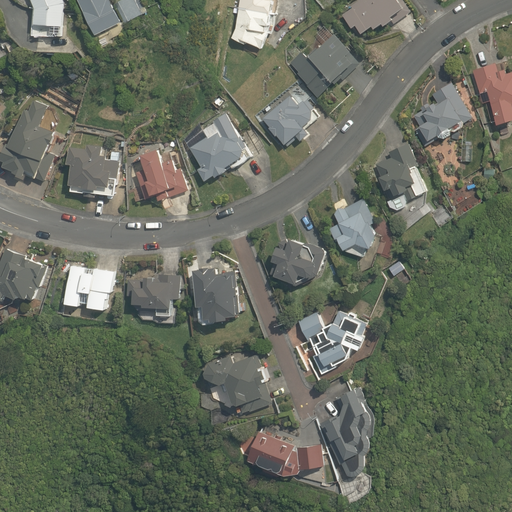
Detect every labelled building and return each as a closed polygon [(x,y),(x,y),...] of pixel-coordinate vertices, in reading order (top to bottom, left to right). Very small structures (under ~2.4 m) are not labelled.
[(66,3),(64,0),(31,0),(35,7),(32,36),(63,37),(66,3)] [(78,0),(96,36),(122,23),(110,0),(78,0)] [(125,24),(144,14),(137,0),(124,0),(115,5),(125,24)] [(241,0),(237,29),(233,38),(246,45),(247,42),(262,49),(266,41),(269,33),(273,34),(275,30),(276,24),(276,19),(276,15),(277,15),(279,7),(279,1),(279,0),(241,0)] [(360,0),(352,6),(353,8),(343,15),(352,29),(357,26),(362,35),(373,27),(375,30),(383,24),(385,27),(393,21),(395,24),(412,12),(403,0),(360,0)] [(308,86),(319,98),(334,82),(338,86),(361,64),(351,53),(352,52),(335,34),(319,50),(317,48),(309,56),(310,58),(309,59),(303,52),(291,63),(300,72),(298,74),(309,85),(308,86)] [(499,125),(511,120),(511,71),(508,73),(506,69),(499,71),(496,63),(475,70),(482,92),(488,90),(499,125)] [(474,117),(453,82),(434,93),(439,101),(429,107),(427,103),(422,107),(424,111),(415,116),(421,125),(416,128),(427,147),(454,130),(455,131),(466,125),(464,123),(474,117)] [(299,104),(292,95),(264,119),(271,127),(270,128),(277,137),(278,136),(286,145),(288,147),(296,140),(295,138),(297,136),(302,141),(310,134),(306,130),(319,119),(319,118),(322,116),(308,100),(305,102),(304,101),(299,104)] [(6,162),(4,167),(14,171),(14,173),(17,174),(15,176),(24,180),(27,175),(36,179),(37,178),(46,182),(57,155),(48,152),(50,144),(51,145),(55,135),(54,135),(55,132),(41,126),(49,106),(34,100),(30,111),(26,109),(10,144),(8,143),(1,160),(6,162)] [(215,176),(216,178),(232,167),(233,168),(237,166),(242,165),(247,162),(249,159),(254,156),(241,137),(244,135),(231,113),(228,115),(227,113),(214,121),(216,123),(204,130),(208,137),(190,147),(202,167),(199,170),(206,182),(215,176)] [(502,137),(508,134),(506,128),(500,130),(502,137)] [(459,140),(461,133),(454,131),(452,138),(459,140)] [(410,143),(390,152),(393,157),(377,164),(383,177),(381,178),(387,190),(389,190),(389,192),(392,200),(389,202),(392,207),(399,211),(406,207),(408,201),(421,194),(428,190),(418,167),(420,165),(410,143)] [(70,185),(72,186),(71,192),(85,193),(85,196),(96,198),(97,194),(116,196),(121,162),(107,160),(108,156),(102,155),(103,146),(88,144),(87,149),(71,147),(68,164),(73,165),(70,185)] [(160,201),(190,190),(182,168),(177,170),(173,160),(163,164),(159,149),(141,156),(146,170),(137,173),(147,199),(158,195),(160,201)] [(484,179),(496,181),(497,169),(485,167),(484,179)] [(202,180),(194,182),(199,200),(207,197),(202,180)] [(368,246),(372,248),(377,233),(372,224),(377,221),(364,198),(346,208),(339,207),(336,214),(340,222),(330,228),(337,241),(340,240),(345,250),(347,249),(346,250),(364,256),(368,246)] [(276,261),(271,273),(289,279),(290,282),(297,285),(319,274),(327,252),(324,246),(308,241),(305,243),(291,238),(289,242),(287,238),(279,242),(281,247),(278,246),(273,260),(276,261)] [(0,298),(3,299),(5,293),(18,298),(19,294),(34,300),(39,286),(41,286),(49,266),(45,264),(27,258),(28,255),(7,248),(2,263),(0,262),(0,298)] [(395,275),(405,268),(400,261),(390,268),(395,275)] [(72,266),(66,303),(81,305),(81,302),(90,303),(89,307),(108,309),(109,298),(110,298),(111,291),(114,291),(117,271),(95,268),(95,269),(87,268),(87,267),(72,266)] [(241,313),(241,311),(246,310),(245,302),(240,303),(237,270),(218,273),(217,266),(210,267),(210,266),(201,267),(202,268),(194,269),(198,306),(199,306),(201,320),(205,324),(215,323),(218,320),(229,319),(229,315),(238,315),(238,314),(241,313)] [(175,298),(180,298),(182,275),(160,274),(160,278),(155,278),(155,277),(146,276),(146,279),(141,279),(129,279),(128,295),(134,295),(134,303),(144,303),(144,306),(159,306),(158,314),(172,315),(172,307),(173,307),(173,303),(175,303),(175,298)] [(318,353),(314,356),(323,374),(338,366),(337,364),(348,358),(349,359),(354,347),(359,349),(366,336),(363,335),(369,323),(356,317),(358,315),(351,312),(350,314),(340,310),(335,322),(326,326),(318,311),(300,320),(309,340),(311,339),(318,353)] [(258,353),(236,362),(233,354),(211,362),(205,372),(207,377),(221,384),(226,382),(233,402),(239,404),(241,404),(244,412),(250,410),(251,411),(274,402),(267,381),(272,379),(266,365),(263,366),(258,353)] [(322,422),(343,463),(348,474),(352,475),(357,475),(361,473),(364,469),(366,467),(366,465),(366,455),(366,454),(368,453),(370,451),(371,449),(372,447),(372,444),(372,441),(371,438),(370,436),(369,435),(370,432),(369,429),(371,428),(372,425),(373,423),(373,420),(373,418),(372,414),(371,412),(369,409),(365,402),(368,400),(368,399),(368,398),(362,385),(342,395),(345,402),(342,414),(339,415),(338,414),(322,422)] [(261,430),(249,459),(263,465),(265,470),(278,476),(283,474),(284,474),(284,473),(286,473),(289,473),(291,473),(294,471),(295,469),(297,467),(298,464),(300,464),(300,469),(325,465),(323,443),(298,446),(298,451),(294,449),(296,444),(282,439),(283,436),(277,434),(276,436),(261,430)]
